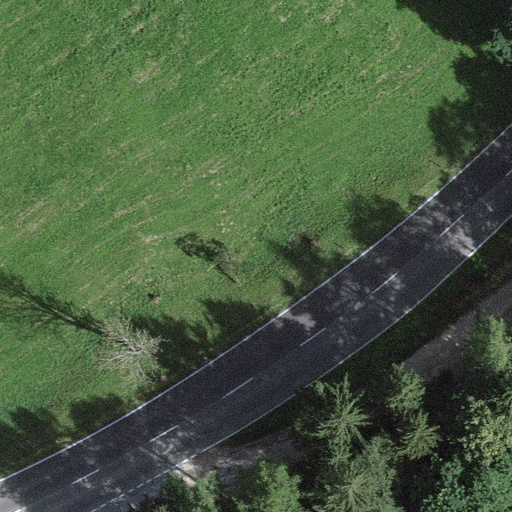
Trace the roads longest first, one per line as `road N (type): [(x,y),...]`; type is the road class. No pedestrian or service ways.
road 1 (primary): [(30,501),(220,400),(364,295),(511,163)]
road 2 (unclassified): [(511,298),(328,420),(139,505),(84,509),(30,501)]
